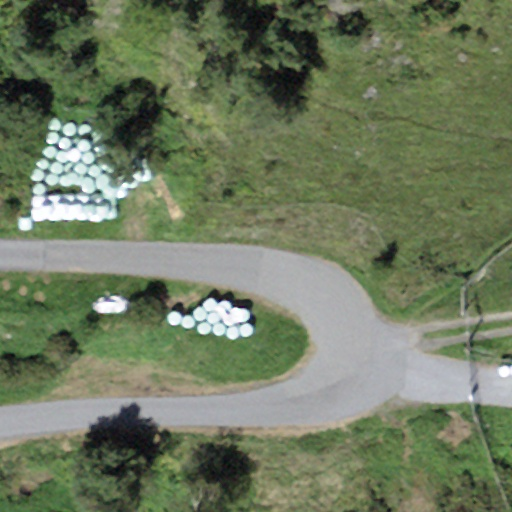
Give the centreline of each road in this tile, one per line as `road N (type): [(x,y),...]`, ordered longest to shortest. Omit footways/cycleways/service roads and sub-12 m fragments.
road 1 (unclassified): [(0,426),(321,401),(348,381),(357,349),(340,311),(307,287),(260,273),(205,263),(0,255)]
road 2 (track): [(357,349),(511,323)]
